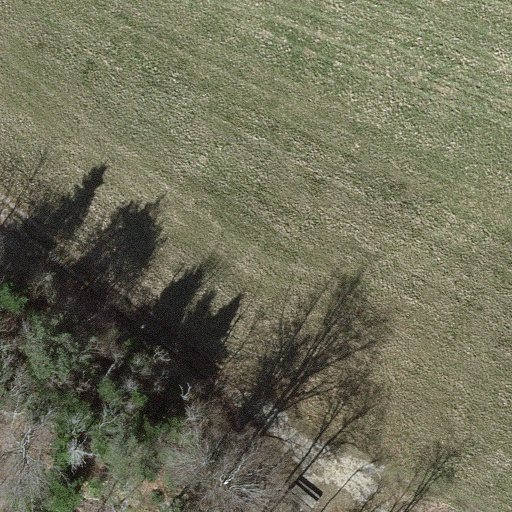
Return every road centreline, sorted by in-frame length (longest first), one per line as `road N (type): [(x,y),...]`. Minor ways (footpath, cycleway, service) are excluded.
road 1 (track): [(281,415),(0,206)]
road 2 (track): [(390,511),(281,415)]
